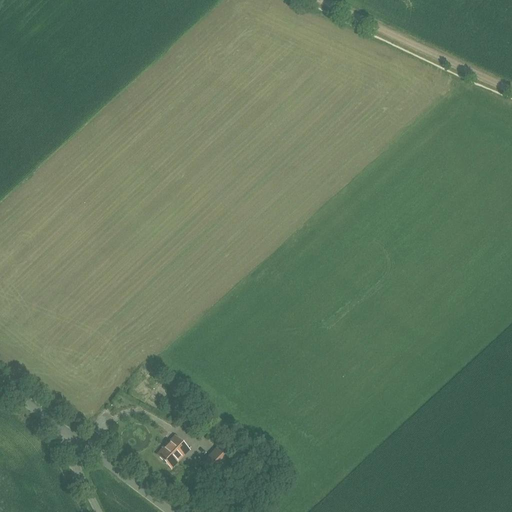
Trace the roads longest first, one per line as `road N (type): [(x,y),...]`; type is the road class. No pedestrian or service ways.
road 1 (track): [(324,0),(511,85)]
road 2 (unclassified): [(175,511),(70,431)]
